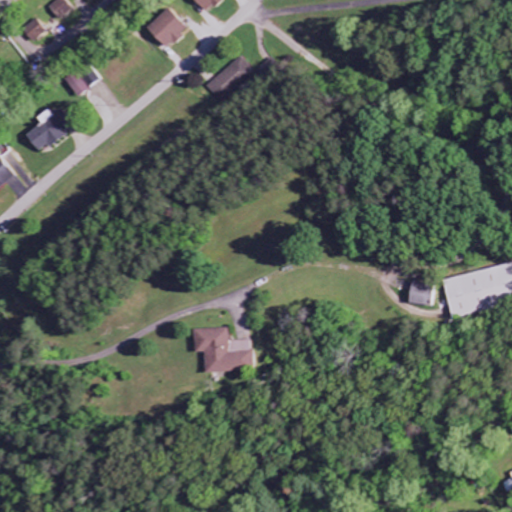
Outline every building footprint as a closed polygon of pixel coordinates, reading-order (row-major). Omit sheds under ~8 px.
[(75,9),(67,0),(61,0),(51,9),(62,21),(75,9)] [(223,0),(193,0),(207,15),(223,0)] [(164,51),(188,33),(171,10),(147,28),(164,51)] [(25,32),(36,44),(49,32),(38,20),(25,32)] [(208,87),(222,104),(257,75),(243,58),(208,87)] [(102,82),(95,70),(83,77),(90,89),(102,82)] [(67,82),(79,99),(89,91),(77,75),(67,82)] [(43,127),(27,137),(40,155),(73,132),(59,112),(53,116),(49,111),(38,119),(43,127)] [(0,191),(16,179),(0,156),(0,191)] [(450,318),(511,306),(511,303),(511,296),(511,295),(511,265),(442,279),(450,318)] [(436,287),(411,285),(409,306),(433,308),(436,287)] [(255,373),(253,342),(232,343),(231,330),(198,331),(199,354),(207,354),(208,374),(255,373)]
